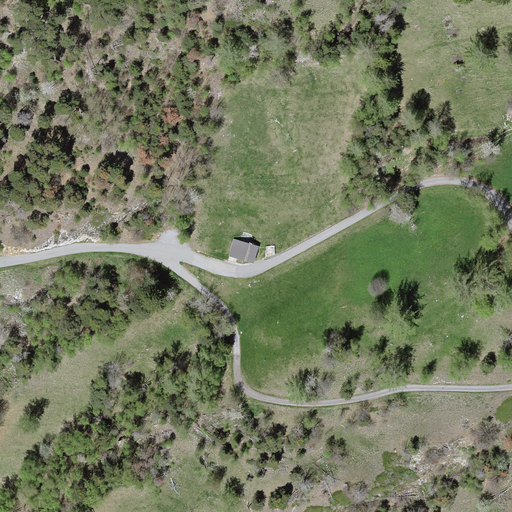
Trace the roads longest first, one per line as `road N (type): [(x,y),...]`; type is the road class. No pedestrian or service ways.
road 1 (unclassified): [(0,262),(128,247),(249,271),(431,180),(474,183),(496,196),(511,224)]
road 2 (track): [(511,386),(403,387),(330,403),(257,398),(231,375),(228,312),(166,253)]
